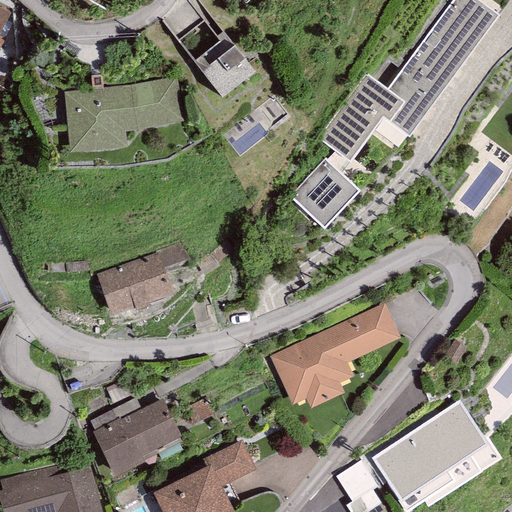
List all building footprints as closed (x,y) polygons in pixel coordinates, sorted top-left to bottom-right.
[(452,0),(414,52),(450,79),(498,14),(479,0),(452,0)] [(0,6),(0,31),(10,11),(0,6)] [(203,20),(177,41),(222,97),(255,70),(227,35),(220,41),(203,20)] [(450,79),(414,52),(387,90),(365,75),(319,138),(335,150),(350,162),(382,119),(407,138),(450,79)] [(102,73),(89,75),(91,86),(104,84),(102,73)] [(128,86),(62,91),(69,153),(127,146),(124,131),(184,119),(176,76),(128,86)] [(335,150),(326,158),(341,172),(350,162),(335,150)] [(326,158),(289,196),(323,229),(360,190),(341,172),(326,158)] [(234,248),(225,239),(209,253),(218,264),(234,248)] [(157,250),(158,252),(164,267),(188,258),(185,251),(178,242),(157,250)] [(158,252),(95,274),(110,316),(135,307),(136,310),(149,305),(148,301),(173,292),(164,267),(158,252)] [(191,305),(196,330),(217,324),(211,298),(191,305)] [(384,303),(268,357),(291,405),(306,398),(310,407),(342,392),(338,383),(354,375),(347,361),(400,336),(384,303)] [(466,347),(453,339),(443,356),(455,365),(466,347)] [(207,397),(184,409),(192,425),(215,414),(207,397)] [(120,417),(92,431),(115,477),(145,462),(141,455),(181,436),(162,398),(121,419),(120,417)] [(458,403),(375,459),(403,500),(446,471),(441,463),(480,436),(458,403)] [(242,440),(209,455),(224,485),(256,470),(242,440)] [(234,511),(211,463),(154,491),(164,511),(234,511)] [(60,465),(0,479),(0,482),(2,491),(0,491),(0,506),(1,511),(100,511),(90,467),(62,473),(60,465)] [(369,472),(343,488),(351,502),(346,505),(350,511),(362,511),(380,501),(372,489),(378,486),(369,472)] [(362,511),(386,511),(380,501),(362,511)]
